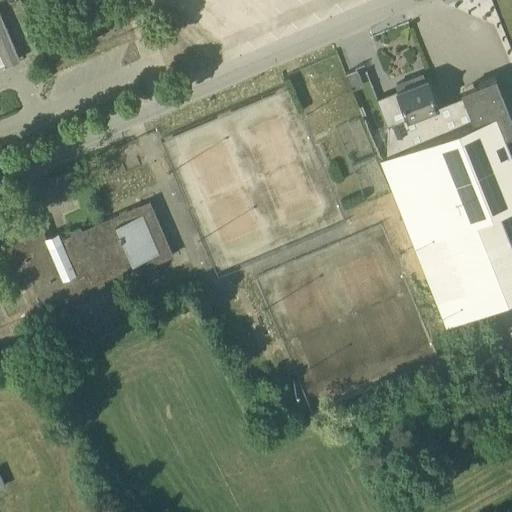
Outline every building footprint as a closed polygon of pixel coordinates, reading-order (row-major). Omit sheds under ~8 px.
[(83,40),(141,15),(133,0),(91,0),(70,9),(75,22),(83,40)] [(0,53),(4,63),(3,64),(4,67),(19,61),(0,16),(0,53)] [(357,70),(346,74),(352,91),(363,86),(357,70)] [(407,118),(391,125),(387,126),(386,156),(379,159),(413,245),(444,324),(511,296),(511,244),(498,210),(511,204),(511,155),(511,154),(511,120),(495,76),(461,89),(463,94),(471,114),(469,122),(470,124),(447,132),(437,107),(438,106),(427,79),(396,91),(407,118)] [(162,261),(147,224),(139,205),(81,230),(80,226),(73,229),(99,287),(105,285),(103,281),(134,267),(136,272),(162,261)] [(95,289),(99,287),(73,229),(71,230),(71,229),(69,230),(71,234),(60,239),(61,241),(50,246),(39,221),(2,237),(17,272),(27,268),(39,296),(30,300),(37,313),(45,309),(45,310),(84,293),(82,290),(93,285),(95,289)]
